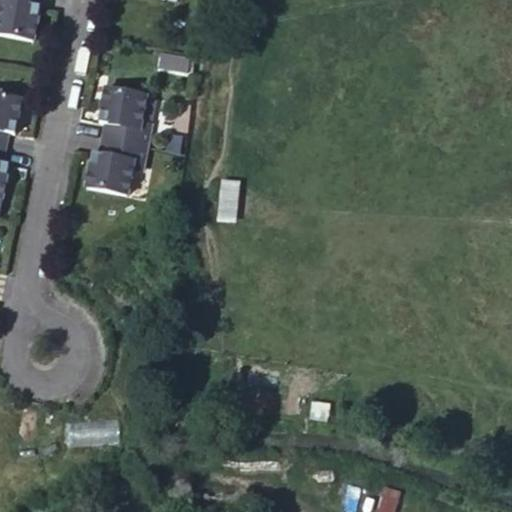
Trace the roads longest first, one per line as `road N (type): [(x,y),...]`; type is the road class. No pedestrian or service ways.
road 1 (residential): [(77,0),(16,309)]
road 2 (residential): [(16,309),(7,360),(39,384),(54,382),(72,353),(46,321)]
